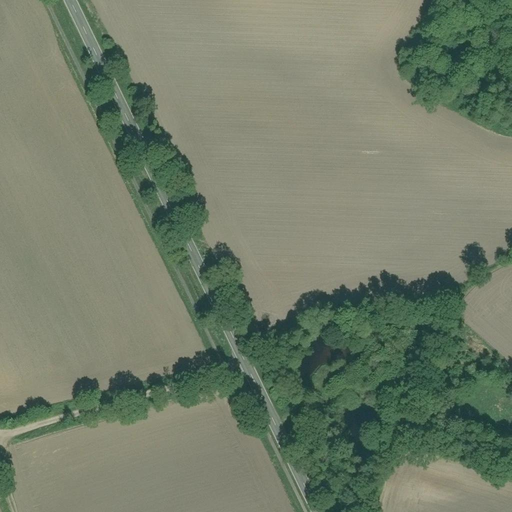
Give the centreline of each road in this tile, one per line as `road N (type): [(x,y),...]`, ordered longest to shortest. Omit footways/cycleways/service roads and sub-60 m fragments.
road 1 (secondary): [(317,511),(80,0)]
road 2 (track): [(0,433),(227,370)]
